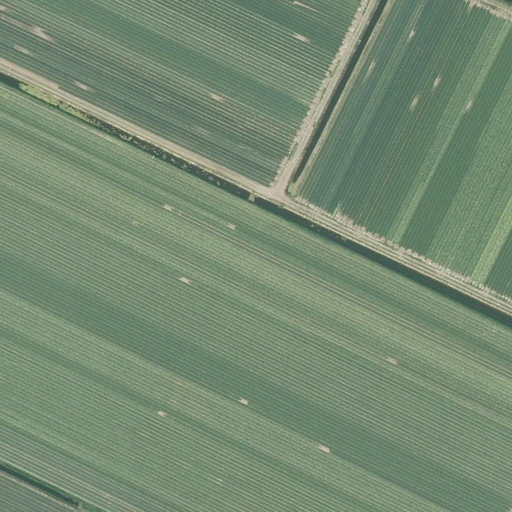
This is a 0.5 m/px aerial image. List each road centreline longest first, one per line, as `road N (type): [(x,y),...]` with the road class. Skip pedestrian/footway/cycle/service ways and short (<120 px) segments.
road 1 (track): [(511,308),(0,62)]
road 2 (track): [(275,195),(373,0)]
